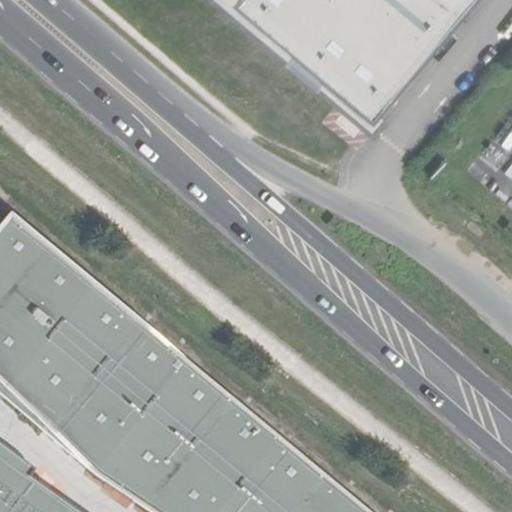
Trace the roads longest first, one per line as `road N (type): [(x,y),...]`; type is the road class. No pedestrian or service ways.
road 1 (primary): [(0,11),(511,454)]
road 2 (primary): [(511,403),(45,0)]
